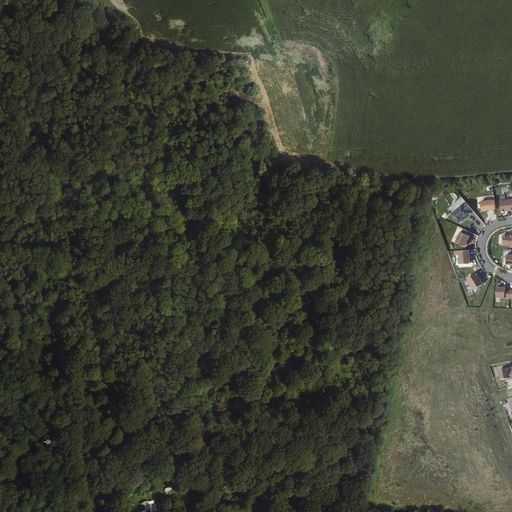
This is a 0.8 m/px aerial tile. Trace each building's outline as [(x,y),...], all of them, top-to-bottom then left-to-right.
[(447,210),(459,223),(473,210),(461,197),(447,210)] [(511,198),(499,199),(499,211),(511,210),(511,198)] [(479,200),(480,210),(495,209),(494,199),(479,200)] [(471,220),(481,228),(485,224),(476,215),(471,220)] [(459,228),(454,242),(464,246),(469,232),(459,228)] [(501,246),(511,245),(511,233),(501,234),(501,246)] [(458,250),(457,263),(469,263),(470,250),(458,250)] [(471,289),(482,284),(476,271),(465,276),(471,289)] [(494,298),(511,299),(511,302),(511,290),(504,290),(504,287),(494,286),(494,298)] [(499,381),(511,378),(511,366),(508,367),(496,369),(499,381)] [(152,500),(142,503),(145,511),(154,511),(156,511),(152,500)]
